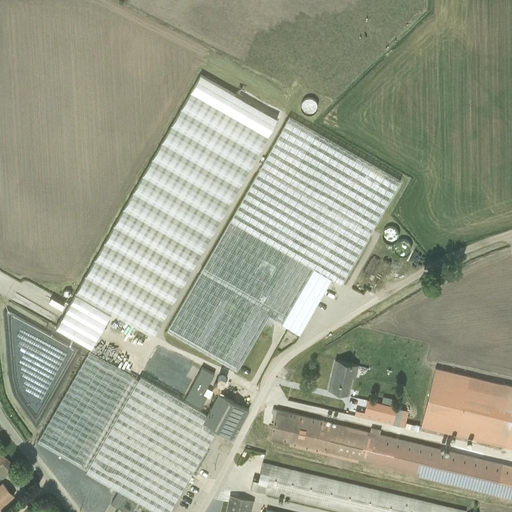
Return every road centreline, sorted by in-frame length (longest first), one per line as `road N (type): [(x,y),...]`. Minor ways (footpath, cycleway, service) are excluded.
road 1 (unclassified): [(379,296),(284,359),(195,511)]
road 2 (track): [(511,232),(429,263),(379,296)]
road 3 (unclassified): [(0,403),(74,511)]
